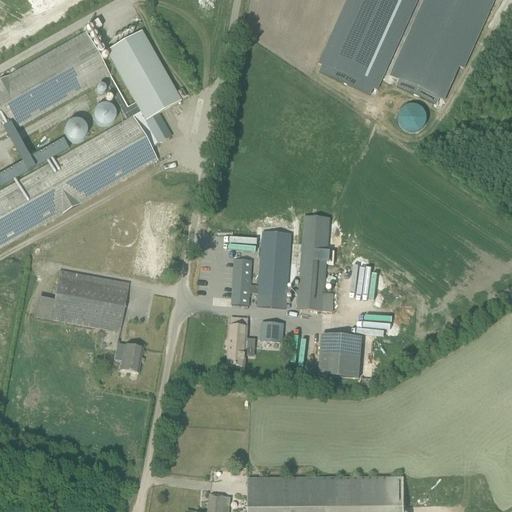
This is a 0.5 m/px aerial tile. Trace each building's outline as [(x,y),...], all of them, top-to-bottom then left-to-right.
[(0,0),(0,61),(108,0),(0,0)] [(347,0),(318,65),(322,67),(319,74),(370,97),(373,90),(377,92),(418,0),(347,0)] [(440,99),(444,101),(459,67),(464,69),(495,0),(424,0),(390,77),(399,81),(396,88),(436,106),(440,99)] [(85,34),(0,81),(0,139),(104,81),(127,121),(0,192),(0,251),(157,162),(150,149),(158,145),(171,137),(158,115),(181,102),(141,32),(106,52),(111,61),(135,104),(127,109),(85,34)] [(181,90),(177,93),(181,100),(185,97),(181,90)] [(109,130),(115,112),(95,104),(88,123),(109,130)] [(398,120),(399,125),(401,129),(404,132),(408,134),(413,134),(417,133),(421,131),(424,128),(426,123),(427,119),(426,115),(423,111),(420,108),(416,106),(411,105),(407,106),(403,108),(400,112),(398,116),(398,120)] [(0,188),(68,151),(63,141),(29,160),(22,164),(0,176),(0,188)] [(257,308),(286,310),(287,296),(299,296),(297,311),(323,312),(332,313),(334,295),(324,294),(329,219),(304,217),(299,292),(287,291),(291,235),(263,233),(259,287),(250,287),(252,262),(235,261),(232,306),(248,307),(249,294),(258,295),(257,308)] [(128,284),(50,270),(41,319),(119,334),(128,284)] [(248,321),(231,320),(227,366),(238,367),(244,368),(248,321)] [(261,324),(260,343),(282,344),(284,325),(261,324)] [(362,339),(322,334),(319,377),(359,380),(362,339)] [(120,372),(128,373),(138,375),(142,350),(125,346),(120,372)] [(403,511),(403,478),(247,480),(247,511),(403,511)] [(223,511),(224,507),(230,508),(230,499),(210,497),(208,511),(223,511)]
